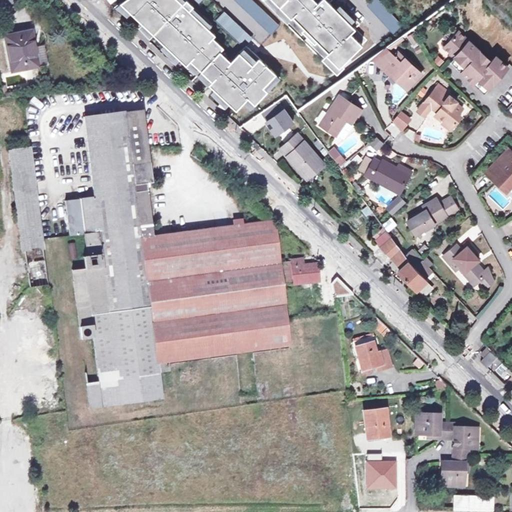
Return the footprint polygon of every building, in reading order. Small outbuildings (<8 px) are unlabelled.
[(120,0),(119,2),(185,64),(189,59),(200,69),(219,49),(222,46),(211,35),(214,33),(188,9),(191,4),(186,0),(120,0)] [(250,0),(234,0),(269,33),(277,26),(250,0)] [(281,0),(278,4),(289,16),(291,14),(302,26),(300,28),(313,41),(315,39),(326,50),(324,53),(337,66),(360,43),(349,31),(353,26),(327,0),(281,0)] [(379,0),(368,0),(365,3),(391,32),(400,23),(379,0)] [(222,9),(214,19),(242,45),(251,36),(222,9)] [(465,31),(462,27),(457,32),(458,32),(443,48),(454,58),(456,56),(467,67),(465,69),(476,79),(471,84),(483,95),(507,70),(495,59),(491,63),(461,35),(465,31)] [(37,68),(34,50),(30,50),(27,34),(5,38),(12,73),(37,68)] [(229,59),(219,49),(200,69),(211,80),(208,83),(213,87),(235,108),(246,96),(254,103),(266,89),(262,85),(275,72),(245,44),(229,59)] [(400,64),(404,59),(397,52),(393,57),(400,64)] [(373,62),(381,69),(392,58),(386,53),(373,62)] [(454,58),(465,69),(467,67),(456,56),(454,58)] [(420,75),(404,59),(400,64),(393,57),(392,58),(381,69),(388,77),(391,74),(406,89),(420,75)] [(449,63),(471,84),(476,79),(465,69),(454,58),(449,63)] [(419,94),(424,98),(437,84),(432,80),(419,94)] [(433,91),(423,103),(430,109),(435,113),(434,115),(442,122),(441,124),(448,130),(459,118),(457,115),(461,110),(454,104),(455,103),(448,96),(446,98),(441,94),(439,96),(433,91)] [(334,137),(343,124),(340,122),(343,119),(346,121),(350,124),(358,110),(337,96),(318,126),(334,137)] [(430,109),(423,103),(417,110),(424,115),(430,109)] [(274,104),(261,113),(267,121),(266,122),(275,135),(292,123),(283,110),(279,112),(274,104)] [(399,111),(393,119),(401,126),(402,127),(409,119),(399,111)] [(304,265),(303,258),(280,261),(276,229),(275,222),(154,238),(147,185),(153,185),(147,143),(143,112),(85,119),(95,198),(65,201),(70,236),(85,234),(88,256),(84,257),(85,269),(73,270),(82,340),(94,339),(98,372),(86,373),(90,407),(161,398),(158,373),(171,372),(170,363),(290,348),(286,319),(284,303),(282,285),(302,283),(302,280),(310,279),(311,282),(320,281),(318,263),(304,265)] [(401,126),(393,119),(392,121),(398,129),(401,126)] [(288,128),(280,136),(284,141),(292,133),(288,128)] [(279,151),(297,170),(298,169),(308,180),(322,166),(297,136),(279,151)] [(376,137),(369,143),(376,150),(379,147),(383,151),(386,147),(376,137)] [(191,156),(201,161),(205,152),(196,147),(191,156)] [(9,152),(23,253),(26,252),(31,289),(50,286),(44,237),(33,149),(9,152)] [(333,149),(329,153),(340,166),(344,163),(333,149)] [(511,155),(506,151),(494,163),(500,169),(492,178),(506,191),(511,185),(511,155)] [(410,177),(397,170),(382,162),(381,164),(374,161),(372,164),(368,171),(361,167),(359,171),(366,175),(365,177),(399,196),(410,177)] [(368,171),(372,164),(365,161),(361,167),(368,171)] [(484,174),(490,180),(492,178),(500,169),(494,163),(484,174)] [(399,166),(397,170),(410,177),(412,173),(399,166)] [(506,191),(492,178),(490,180),(504,194),(506,191)] [(438,202),(424,210),(427,215),(409,225),(417,238),(460,214),(452,200),(441,207),(438,202)] [(388,212),(394,219),(405,209),(400,202),(388,212)] [(391,217),(383,225),(388,231),(397,224),(391,217)] [(409,263),(408,262),(391,238),(380,247),(402,271),(409,263)] [(461,270),(476,287),(479,284),(485,291),(493,285),(488,270),(484,274),(479,269),(476,265),(479,263),(474,257),(476,255),(469,247),(461,254),(456,248),(443,260),(456,274),(459,271),(461,270)] [(415,255),(408,262),(409,263),(416,270),(422,265),(423,264),(415,255)] [(416,270),(409,263),(402,271),(399,273),(417,292),(418,291),(426,284),(427,283),(425,280),(416,270)] [(422,265),(416,270),(425,280),(431,274),(423,264),(422,265)] [(474,289),(476,287),(461,270),(459,271),(474,289)] [(333,281),(335,296),(351,293),(336,279),(333,281)] [(426,284),(418,291),(424,297),(431,290),(426,284)] [(373,353),(370,342),(352,347),(358,369),(373,365),(378,364),(380,369),(388,367),(384,350),(376,352),(373,353)] [(484,358),(491,352),(488,349),(481,354),(484,358)] [(490,364),(497,359),(491,352),(484,358),(482,359),(488,366),(489,365),(490,364)] [(497,359),(490,364),(494,369),(501,363),(497,359)] [(434,382),(438,390),(446,387),(442,378),(434,382)] [(363,412),(366,437),(388,434),(385,410),(363,412)] [(453,440),(453,449),(468,449),(476,450),(477,430),(455,428),(455,425),(439,424),(439,416),(415,415),(414,434),(437,436),(437,439),(453,440)] [(467,465),(468,456),(452,456),(452,464),(444,464),(443,487),(463,487),(463,465),(467,465)] [(490,498),(453,497),(453,511),(492,511),(492,498),(490,498)]
